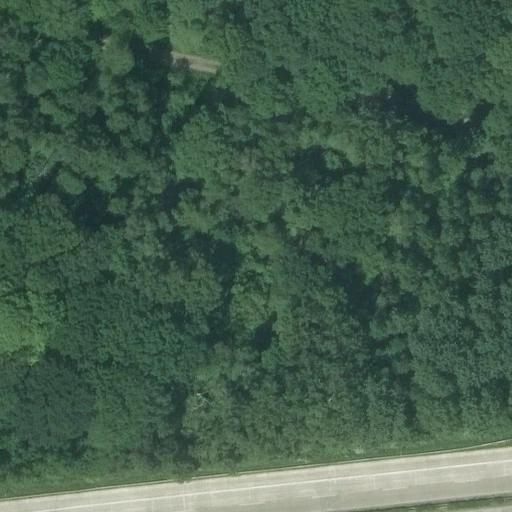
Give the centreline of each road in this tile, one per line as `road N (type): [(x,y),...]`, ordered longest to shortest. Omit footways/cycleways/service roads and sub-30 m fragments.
road 1 (track): [(0,33),(511,133)]
road 2 (motorway): [(511,480),(227,511)]
